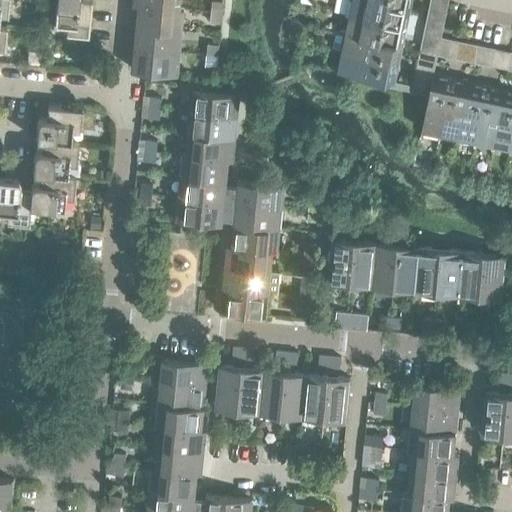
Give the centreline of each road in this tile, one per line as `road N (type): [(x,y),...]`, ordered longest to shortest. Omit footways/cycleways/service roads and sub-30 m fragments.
road 1 (residential): [(366,343),(108,318)]
road 2 (residential): [(108,318),(128,120),(121,95)]
road 3 (residential): [(478,355),(464,493),(511,498)]
road 4 (residential): [(96,468),(108,318)]
road 5 (residential): [(206,472),(354,486)]
road 6 (residential): [(354,486),(366,343)]
road 7 (residential): [(121,95),(0,85)]
